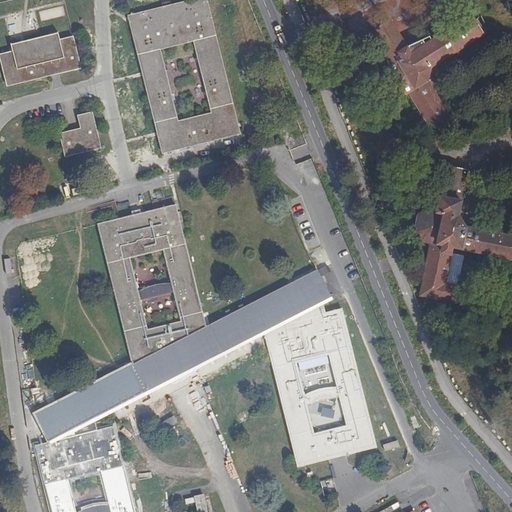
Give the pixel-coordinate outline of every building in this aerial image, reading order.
[(237,144),(204,7),(183,13),(184,17),(150,25),(150,20),(126,26),(159,163),(190,155),(190,151),(206,147),(207,152),(237,144)] [(440,130),(455,124),(426,79),(431,65),(464,45),(497,23),(489,12),(482,16),(478,11),(427,44),(423,38),(406,46),(390,22),(372,34),(386,55),(384,58),(389,67),(385,70),(382,80),(391,95),(401,96),(409,92),(432,129),(437,126),(440,130)] [(183,13),(150,20),(150,25),(184,17),(183,13)] [(0,59),(0,81),(6,94),(47,85),(46,80),(54,79),(56,83),(78,77),(71,46),(57,49),(55,42),(7,53),(8,60),(0,59)] [(67,146),(65,141),(55,144),(61,166),(96,157),(88,122),(75,125),(77,138),(78,144),(67,146)] [(77,138),(65,141),(67,146),(78,144),(77,138)] [(511,257),(511,236),(464,227),(457,214),(466,171),(445,167),(436,211),(427,210),(418,216),(416,231),(422,241),(430,243),(421,295),(466,303),(471,300),(472,293),(468,288),(456,286),(462,256),(449,254),(451,246),(511,257)] [(200,337),(171,215),(150,220),(151,224),(115,233),(114,228),(92,234),(118,340),(130,366),(142,394),(256,337),(289,475),(318,468),(317,465),(336,461),(336,463),(365,456),(335,319),(320,322),(315,308),(325,304),(311,280),(200,337)] [(150,220),(114,228),(115,233),(151,224),(150,220)] [(320,238),(306,242),(308,247),(322,243),(320,238)] [(457,369),(452,358),(440,363),(446,373),(457,369)] [(132,399),(142,394),(130,366),(120,372),(132,399)] [(52,511),(136,511),(116,427),(103,430),(100,416),(132,399),(120,372),(37,416),(51,443),(37,447),(52,511)] [(165,429),(176,423),(172,416),(161,422),(165,429)] [(383,451),(399,447),(397,440),(381,444),(383,451)] [(207,511),(204,494),(194,496),(197,511),(207,511)]
